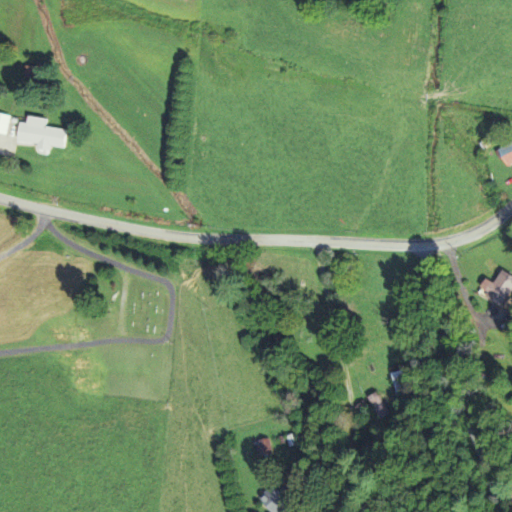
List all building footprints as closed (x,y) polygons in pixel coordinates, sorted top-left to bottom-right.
[(11,118),(0,115),(0,136),(6,138),(11,118)] [(15,144),(36,147),(36,152),(48,154),(49,149),(63,151),(66,132),(45,129),(47,121),(26,118),(25,125),(18,124),(15,144)] [(504,170),(511,166),(511,144),(496,151),(504,170)] [(487,280),(479,289),(500,309),(511,295),(511,277),(505,271),(493,285),(487,280)] [(273,456),(270,441),(254,444),(257,460),(273,456)]
